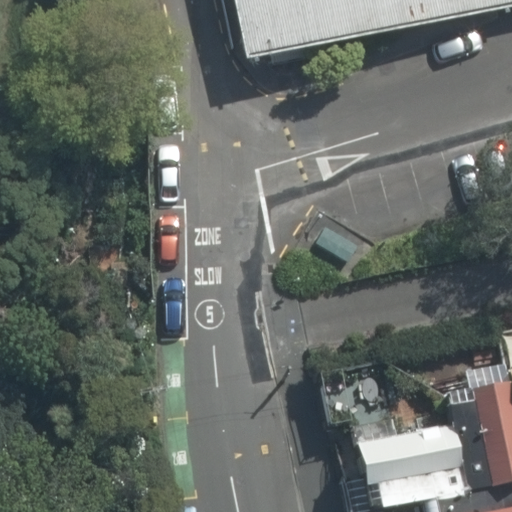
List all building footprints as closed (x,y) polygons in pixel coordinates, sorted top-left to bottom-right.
[(511,0),(220,0),(232,57),(511,4),(511,0)] [(348,265),(358,247),(323,228),(313,245),(348,265)] [(511,511),(511,372),(505,374),(503,365),(464,373),(468,393),(445,398),(451,428),(393,439),(390,422),(352,429),(362,481),(347,484),(352,511),(377,511),(421,504),(422,511),(511,511)] [(327,427),(388,418),(381,372),(320,381),(327,427)] [(346,511),(422,511),(421,504),(377,511),(352,511),(347,484),(341,485),(346,511)]
